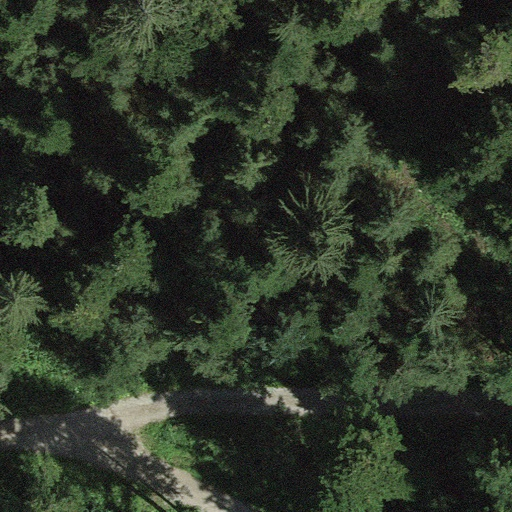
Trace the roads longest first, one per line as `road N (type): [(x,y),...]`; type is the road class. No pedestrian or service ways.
road 1 (track): [(0,424),(186,395),(511,406)]
road 2 (track): [(13,423),(250,511)]
